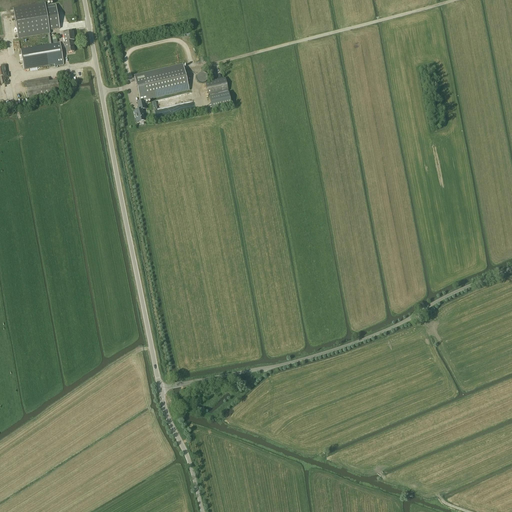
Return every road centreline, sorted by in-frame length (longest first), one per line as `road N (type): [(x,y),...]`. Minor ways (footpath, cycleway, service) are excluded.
road 1 (unclassified): [(159,388),(83,0)]
road 2 (unclassified): [(511,268),(351,343),(182,384)]
road 3 (track): [(454,0),(192,70)]
road 4 (unclassified): [(202,511),(159,388)]
road 5 (track): [(264,368),(214,416),(183,404),(164,408)]
